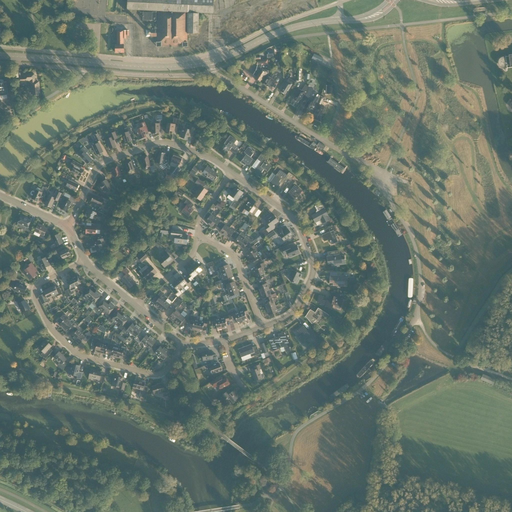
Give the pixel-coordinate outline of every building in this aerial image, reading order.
[(127,0),(127,10),(157,11),(157,12),(143,12),(143,20),(152,20),(152,21),(157,21),(157,30),(151,29),(151,30),(146,30),(146,36),(156,37),(156,46),(187,47),(188,33),(198,34),(199,13),(213,14),(213,0),(127,0)] [(124,45),(123,31),(117,31),(117,45),(115,45),(115,53),(124,53),(124,45)] [(323,58),(314,54),(311,59),(320,63),(323,58)] [(511,54),(509,55),(509,56),(505,56),(505,57),(503,57),(502,58),(501,58),(500,59),(500,60),(499,60),(499,61),(499,62),(499,64),(499,65),(500,65),(500,66),(501,67),(502,67),(503,67),(504,67),(507,67),(507,68),(511,67),(511,102),(511,103),(510,105),(510,106),(511,108),(511,109),(511,108),(511,54)] [(260,61),(260,56),(255,56),(256,65),(259,65),(259,66),(263,66),(262,64),(268,64),(267,60),(260,61)] [(257,78),(256,80),(259,82),(261,79),(262,80),(268,71),(265,69),(263,71),(261,69),(260,71),(258,70),(256,70),(253,74),(256,76),(255,77),(257,78)] [(276,76),(269,87),(270,88),(270,89),(272,90),(273,90),(278,82),(276,81),(281,72),(277,69),(274,74),(276,76)] [(274,74),(272,73),(270,76),(271,76),(270,78),(269,77),(264,84),(265,85),(264,85),(267,87),(267,86),(269,87),(276,76),(274,74)] [(39,82),(36,82),(36,79),(35,78),(34,74),(24,75),(24,78),(19,78),(19,81),(31,80),(32,94),(34,94),(34,95),(39,95),(38,93),(40,93),(39,82)] [(294,81),(289,78),(287,81),(284,86),(284,87),(281,92),(282,92),(282,93),(283,94),(284,94),(285,94),(287,90),(288,91),(294,81)] [(0,95),(5,95),(8,95),(6,82),(0,83),(0,95)] [(302,91),(299,89),(294,96),(296,97),(294,100),(295,100),(295,101),(296,102),(297,102),(298,102),(300,99),(301,99),(303,95),(305,97),(307,93),(308,86),(306,85),(302,91)] [(316,105),(320,96),(317,94),(312,102),(309,100),(308,100),(307,101),(307,102),(304,107),(310,111),(311,109),(313,110),(316,105)] [(321,115),(325,107),(319,105),(315,114),(316,114),(314,118),(318,119),(321,115)] [(162,127),(162,120),(162,115),(156,115),(156,120),(157,121),(157,124),(151,124),(152,134),(155,133),(155,134),(156,134),(156,133),(159,133),(159,127),(162,127)] [(179,119),(174,118),(173,124),(167,123),(166,133),(173,134),(174,128),(175,128),(175,125),(178,126),(179,119)] [(147,129),(145,122),(140,124),(141,128),(136,130),(137,133),(138,134),(140,139),(146,136),(144,130),(147,129)] [(190,133),(193,134),(195,128),(191,126),(189,130),(184,128),(183,130),(183,131),(181,137),(188,140),(190,133)] [(132,133),(130,127),(125,129),(126,132),(122,134),(125,143),(132,141),(129,134),(132,133)] [(106,140),(110,149),(116,146),(113,139),(117,137),(115,132),(109,134),(111,138),(106,140)] [(94,135),(96,140),(94,141),(96,144),(92,146),(97,155),(103,152),(98,142),(101,140),(98,134),(94,135)] [(227,153),(230,149),(232,150),(232,151),(236,154),(240,149),(233,145),(237,140),(230,135),(224,144),(226,146),(226,147),(225,147),(225,148),(223,150),(227,153)] [(314,148),(296,136),(294,139),(312,151),(314,148)] [(80,156),(87,164),(92,159),(86,153),(88,151),(84,146),(80,150),(83,153),(80,156)] [(246,163),(252,167),(256,161),(250,157),(253,153),(251,152),(252,150),(248,147),(244,152),(245,153),(242,157),(243,158),(243,159),(242,160),(240,162),(245,165),(246,163)] [(162,153),(158,152),(156,162),(160,163),(159,168),(167,170),(168,162),(164,162),(166,153),(162,153)] [(171,161),(179,164),(182,158),(178,156),(174,154),(171,161)] [(266,162),(268,159),(261,154),(257,159),(260,162),(253,172),(261,177),(263,174),(261,173),(264,169),(267,171),(271,166),(266,162)] [(153,162),(150,163),(148,157),(141,158),(144,168),(150,166),(151,170),(155,169),(153,162)] [(345,168),(331,158),(328,162),(342,173),(345,168)] [(77,166),(78,164),(73,161),(70,166),(74,168),(72,171),(80,176),(84,170),(77,166)] [(136,175),(140,173),(138,167),(134,168),(131,161),(125,164),(128,172),(134,170),(136,175)] [(113,172),(109,173),(111,177),(115,176),(115,177),(121,175),(122,180),(125,179),(123,172),(120,173),(118,166),(112,168),(113,172)] [(199,169),(194,166),(190,172),(194,175),(199,169)] [(218,174),(207,166),(203,172),(208,175),(206,177),(213,182),(216,179),(215,178),(218,174)] [(176,176),(181,169),(178,167),(173,174),(176,176)] [(294,176),(289,172),(287,175),(280,170),(276,175),(275,175),(270,183),(273,185),(273,186),(274,187),(274,186),(277,189),(280,183),(282,185),(287,178),(291,181),(294,176)] [(66,187),(76,191),(79,185),(71,181),(72,178),(67,175),(65,178),(69,180),(66,187)] [(205,184),(198,179),(196,183),(201,187),(194,196),(200,200),(207,191),(203,188),(205,184)] [(105,189),(107,192),(110,190),(111,192),(116,188),(113,184),(110,186),(106,180),(101,183),(101,184),(99,185),(99,188),(101,190),(103,191),(105,189)] [(374,197),(361,184),(358,187),(370,200),(374,197)] [(299,201),(302,197),(299,195),(301,193),(300,192),(301,190),(294,185),(290,191),(291,192),(288,196),(294,201),(296,199),(299,201)] [(48,189),(43,186),(40,192),(36,190),(35,192),(33,191),(31,191),(31,193),(31,195),(33,196),(32,199),(38,201),(39,198),(40,198),(41,195),(44,196),(48,189)] [(243,192),(236,187),(230,195),(235,199),(230,205),(236,209),(240,203),(237,201),(243,192)] [(62,194),(56,191),(53,198),(49,195),(45,205),(48,206),(49,207),(49,206),(51,207),(55,200),(58,201),(62,194)] [(104,200),(107,202),(109,198),(103,195),(101,198),(94,195),(93,198),(92,198),(92,199),(91,202),(101,206),(104,200)] [(69,198),(64,196),(63,198),(64,199),(60,208),(67,211),(71,202),(68,201),(69,198)] [(256,202),(251,198),(247,205),(245,204),(240,211),(244,214),(246,210),(254,215),(258,209),(254,206),(256,202)] [(191,214),(191,213),(194,209),(190,207),(192,204),(187,200),(183,205),(186,207),(182,211),(188,215),(188,216),(189,216),(191,214)] [(324,207),(321,203),(315,206),(317,211),(324,207)] [(98,209),(96,213),(92,211),(92,210),(88,208),(85,215),(95,220),(97,215),(102,218),(104,212),(98,209)] [(328,216),(324,209),(311,216),(313,219),(314,220),(315,223),(316,223),(317,226),(322,223),(323,223),(324,222),(324,223),(329,220),(327,216),(328,216)] [(387,210),(383,213),(398,238),(402,235),(387,210)] [(210,225),(215,218),(213,216),(215,213),(213,211),(205,222),(210,225)] [(272,216),(271,214),(264,219),(269,225),(265,228),(269,233),(276,228),(274,225),(279,221),(274,215),(272,216)] [(24,230),(30,232),(33,225),(30,224),(31,221),(21,216),(18,223),(26,226),(24,230)] [(219,228),(223,222),(221,220),(220,221),(215,218),(210,225),(215,229),(216,226),(219,228)] [(224,236),(230,228),(225,225),(226,224),(223,222),(219,228),(221,230),(220,232),(224,236)] [(96,230),(100,230),(101,224),(93,223),(93,227),(86,226),(86,233),(96,234),(96,230)] [(44,227),(38,224),(35,232),(42,235),(40,237),(46,239),(49,234),(45,233),(47,229),(44,227)] [(336,231),(334,225),(325,229),(327,233),(322,235),(323,239),(325,238),(326,241),(329,239),(331,244),(338,242),(334,232),(336,231)] [(233,238),(237,232),(235,230),(234,231),(230,228),(224,236),(229,239),(231,236),(233,238)] [(285,232),(282,228),(277,231),(280,235),(284,241),(292,235),(288,229),(285,232)] [(182,231),(172,230),(171,236),(175,236),(174,242),(182,243),(182,244),(186,245),(186,246),(187,236),(182,235),(182,231)] [(239,246),(246,236),(241,232),(240,234),(237,232),(233,238),(236,240),(234,242),(239,246)] [(55,251),(56,250),(61,248),(60,244),(63,243),(59,234),(52,237),(56,246),(54,247),(55,251)] [(90,249),(91,253),(96,252),(96,250),(102,248),(101,242),(105,241),(104,235),(97,237),(98,240),(91,242),(92,248),(90,249)] [(250,243),(253,241),(246,236),(239,246),(243,249),(248,242),(250,243)] [(250,259),(258,253),(256,250),(258,249),(257,247),(261,245),(258,242),(250,248),(252,251),(246,255),(249,260),(250,259)] [(290,248),(289,245),(281,248),(284,255),(288,253),(290,257),(300,253),(297,246),(290,248)] [(61,248),(56,250),(58,255),(60,254),(63,259),(71,255),(67,248),(63,251),(61,248)] [(158,260),(165,267),(173,260),(169,256),(173,253),(168,249),(163,252),(165,254),(158,260)] [(260,262),(267,257),(262,250),(258,253),(250,259),(253,263),(258,259),(260,262)] [(148,257),(144,253),(138,257),(142,262),(148,257)] [(340,257),(340,254),(327,256),(328,264),(331,264),(332,266),(345,264),(344,256),(340,257)] [(40,265),(43,271),(47,269),(46,267),(53,264),(49,256),(42,259),(44,263),(40,265)] [(37,271),(32,263),(28,266),(29,267),(25,270),(27,273),(26,273),(27,274),(31,279),(36,275),(35,273),(37,271)] [(192,267),(197,274),(200,271),(203,274),(207,270),(207,269),(203,265),(200,268),(196,263),(192,267)] [(255,275),(265,272),(264,269),(266,268),(264,263),(258,265),(259,268),(252,271),(254,276),(255,276),(255,275)] [(222,274),(230,270),(228,264),(222,267),(221,264),(215,266),(217,271),(220,270),(222,274)] [(142,274),(143,273),(148,279),(156,273),(151,266),(149,267),(147,265),(140,271),(142,274)] [(297,268),(296,265),(289,267),(291,272),(294,273),(290,281),(296,284),(299,277),(300,278),(302,274),(295,271),(296,269),(297,268)] [(195,276),(197,274),(192,267),(187,271),(191,276),(188,278),(193,284),(196,281),(195,280),(197,279),(195,276)] [(129,272),(126,268),(121,272),(125,276),(122,278),(130,288),(136,283),(128,273),(129,272)] [(222,283),(227,281),(226,278),(232,276),(230,270),(222,274),(224,279),(221,281),(222,283)] [(344,276),(344,272),(337,271),(336,275),(330,275),(330,283),(333,283),(333,286),(347,286),(347,279),(343,278),(343,276),(344,276)] [(255,275),(255,276),(257,280),(263,278),(264,281),(270,279),(268,274),(266,275),(265,272),(255,275)] [(75,286),(76,286),(79,284),(80,287),(85,285),(82,280),(80,281),(77,275),(71,278),(72,280),(75,286)] [(176,280),(184,288),(187,286),(189,288),(193,284),(189,279),(186,281),(181,276),(176,280)] [(21,280),(15,277),(12,283),(16,285),(15,287),(15,288),(14,290),(24,293),(27,286),(19,284),(21,280)] [(260,292),(269,289),(268,286),(271,284),(270,282),(273,281),(272,278),(263,282),(264,284),(258,286),(260,292)] [(67,290),(68,291),(65,292),(67,296),(74,293),(73,290),(77,288),(76,286),(75,286),(72,280),(67,283),(70,289),(67,290)] [(180,291),(184,288),(176,280),(172,284),(176,290),(174,292),(178,297),(182,293),(180,291)] [(228,281),(227,281),(222,283),(223,283),(225,288),(224,289),(225,292),(228,290),(236,287),(234,281),(229,283),(228,281)] [(49,288),(53,296),(56,295),(57,296),(62,294),(59,287),(56,288),(54,286),(49,288)] [(226,295),(228,300),(235,298),(234,295),(239,293),(236,287),(228,290),(229,294),(226,295)] [(49,298),(53,296),(49,288),(43,291),(45,294),(41,295),(45,303),(51,300),(49,298)] [(95,293),(90,289),(86,295),(84,293),(80,297),(84,300),(86,298),(89,301),(90,299),(95,293)] [(270,293),(269,289),(260,292),(263,298),(269,296),(270,299),(275,296),(274,291),(270,293)] [(97,304),(99,302),(97,300),(101,295),(96,291),(95,293),(90,299),(93,301),(91,303),(95,307),(97,304)] [(340,294),(332,291),(329,301),(323,299),(324,296),(319,295),(317,302),(321,303),(320,304),(325,305),(325,307),(332,309),(333,304),(341,307),(343,299),(339,298),(340,294)] [(159,308),(165,301),(162,298),(165,295),(163,293),(163,294),(160,292),(156,297),(159,299),(154,304),(159,308)] [(267,309),(275,306),(274,302),(277,301),(275,296),(270,299),(271,301),(265,303),(267,309)] [(28,304),(27,305),(25,300),(18,304),(22,312),(30,308),(28,304)] [(109,305),(108,305),(104,301),(100,306),(97,304),(95,307),(94,309),(98,312),(99,310),(103,312),(104,310),(109,305)] [(164,312),(170,305),(165,301),(159,308),(164,312)] [(111,316),(113,314),(111,312),(115,307),(110,303),(108,305),(109,305),(104,310),(107,313),(105,315),(109,318),(111,316)] [(275,306),(267,309),(269,315),(281,311),(280,308),(277,310),(275,306)] [(245,314),(248,313),(246,307),(241,309),(242,311),(239,312),(243,322),(248,321),(245,314)] [(329,315),(318,308),(315,312),(310,309),(308,312),(309,313),(305,317),(312,324),(316,320),(318,321),(322,315),(327,318),(329,315)] [(174,321),(180,314),(176,310),(170,317),(174,321)] [(243,322),(239,312),(236,313),(235,311),(230,313),(232,319),(235,318),(238,324),(243,322)] [(122,316),(118,312),(113,317),(111,316),(109,318),(107,320),(108,321),(110,322),(111,323),(113,321),(116,324),(118,322),(118,321),(122,316)] [(59,325),(63,329),(70,322),(68,320),(69,318),(65,314),(64,316),(63,315),(57,321),(60,324),(59,325)] [(123,330),(127,325),(125,323),(129,318),(124,314),(122,316),(118,321),(118,322),(121,324),(118,327),(122,331),(123,330)] [(183,324),(187,319),(180,314),(174,321),(179,325),(181,322),(183,324)] [(222,329),(227,328),(226,321),(229,321),(228,314),(223,315),(223,318),(220,318),(222,329)] [(403,315),(399,314),(390,335),(394,337),(403,315)] [(197,331),(199,320),(196,320),(197,317),(191,316),(190,323),(193,323),(192,330),(197,331)] [(222,329),(220,318),(217,319),(217,317),(211,318),(213,324),(216,323),(217,330),(222,329)] [(207,326),(208,320),(203,319),(202,321),(199,320),(197,331),(202,333),(203,326),(207,326)] [(73,330),(77,326),(74,322),(72,324),(70,322),(63,329),(67,332),(71,328),(73,330)] [(130,336),(138,326),(133,322),(130,326),(127,324),(127,325),(123,330),(126,332),(127,330),(130,332),(130,336)] [(75,340),(82,333),(78,330),(80,328),(77,326),(73,330),(75,332),(71,336),(75,340)] [(141,336),(139,334),(142,329),(138,326),(130,336),(133,335),(136,337),(134,339),(137,341),(141,336)] [(307,331),(303,326),(297,331),(301,335),(297,338),(302,344),(310,337),(312,339),(317,335),(310,328),(307,331)] [(85,342),(91,335),(88,332),(86,334),(84,335),(82,333),(75,340),(79,344),(83,340),(85,342)] [(287,340),(284,332),(278,334),(279,338),(278,338),(277,337),(269,340),(271,347),(272,347),(274,351),(280,348),(281,351),(282,352),(285,351),(286,352),(291,350),(289,345),(287,340)] [(144,347),(152,337),(147,333),(144,338),(141,336),(137,341),(140,343),(141,342),(143,344),(144,347)] [(124,343),(126,340),(119,334),(117,337),(124,343)] [(155,347),(153,345),(156,341),(152,337),(144,347),(147,347),(149,349),(148,350),(151,353),(155,347)] [(100,353),(102,344),(99,343),(100,339),(95,338),(93,346),(96,346),(95,352),(100,353)] [(52,346),(45,340),(38,347),(43,352),(41,354),(45,359),(51,353),(48,350),(52,346)] [(388,344),(385,341),(376,355),(380,357),(388,344)] [(110,350),(111,344),(106,343),(105,345),(102,344),(100,353),(105,355),(107,349),(110,350)] [(116,357),(119,348),(116,347),(116,345),(111,344),(110,350),(112,350),(111,356),(116,357)] [(252,347),(251,344),(238,349),(241,357),(250,354),(251,357),(260,354),(257,346),(252,347)] [(269,356),(265,344),(261,345),(264,353),(265,357),(269,356)] [(158,358),(166,349),(161,345),(157,349),(155,347),(151,353),(153,355),(155,353),(157,355),(158,358)] [(126,354),(127,348),(122,347),(121,349),(119,348),(116,357),(121,359),(123,353),(126,354)] [(161,363),(170,352),(166,349),(158,358),(161,358),(162,359),(161,360),(160,360),(159,361),(161,363)] [(67,359),(59,351),(54,357),(59,363),(57,365),(62,370),(67,364),(64,362),(67,359)] [(211,363),(213,363),(217,361),(216,355),(212,355),(212,352),(208,353),(208,351),(202,352),(203,361),(211,360),(211,363)] [(358,380),(375,362),(371,359),(355,377),(358,380)] [(214,366),(213,363),(211,363),(207,365),(208,369),(210,368),(211,370),(211,371),(212,374),(222,370),(219,364),(214,366)] [(80,366),(72,364),(71,368),(69,367),(67,373),(75,375),(75,378),(81,379),(83,373),(79,372),(80,366)] [(261,374),(259,370),(261,369),(259,365),(253,367),(255,370),(251,371),(255,381),(253,381),(254,384),(260,382),(259,379),(262,378),(263,377),(263,376),(263,375),(262,374),(261,374)] [(97,382),(103,383),(105,377),(101,376),(102,372),(95,370),(91,369),(89,377),(98,379),(97,382)] [(119,389),(124,390),(126,383),(122,382),(123,378),(119,377),(119,376),(114,374),(113,379),(112,386),(119,388),(119,389)] [(495,379),(483,374),(480,379),(493,385),(495,379)] [(223,379),(221,376),(211,382),(214,388),(218,385),(220,389),(230,384),(226,377),(223,379)] [(145,382),(135,380),(133,388),(141,390),(139,396),(145,398),(146,391),(143,390),(145,382)] [(170,395),(168,388),(164,389),(162,383),(159,384),(152,386),(154,394),(163,392),(164,397),(170,395)] [(331,401),(349,389),(347,385),(328,398),(331,401)] [(228,397),(232,402),(236,399),(240,396),(235,389),(231,393),(229,390),(221,396),(224,400),(228,397)]
